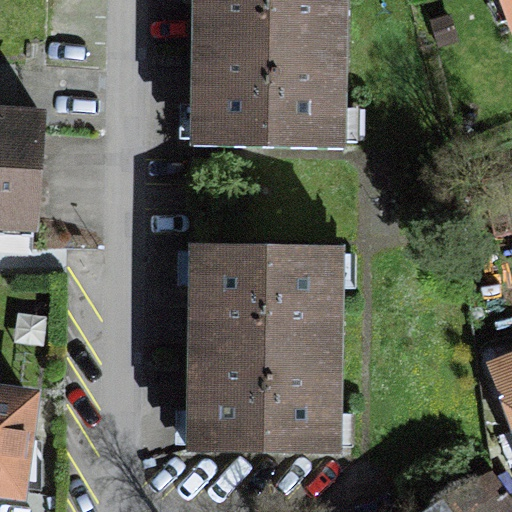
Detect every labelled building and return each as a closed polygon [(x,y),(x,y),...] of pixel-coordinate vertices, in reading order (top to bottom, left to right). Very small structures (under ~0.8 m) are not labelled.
[(325,0),(182,0),(182,163),(325,163),(325,0)] [(511,0),(490,0),(511,59),(511,0)] [(17,121),(0,120),(0,223),(12,224),(17,121)] [(325,257),(193,256),(191,468),(323,469),(325,257)] [(511,358),(469,375),(511,486),(511,358)] [(0,502),(12,504),(19,400),(0,399),(0,502)] [(507,511),(478,470),(415,511),(507,511)]
